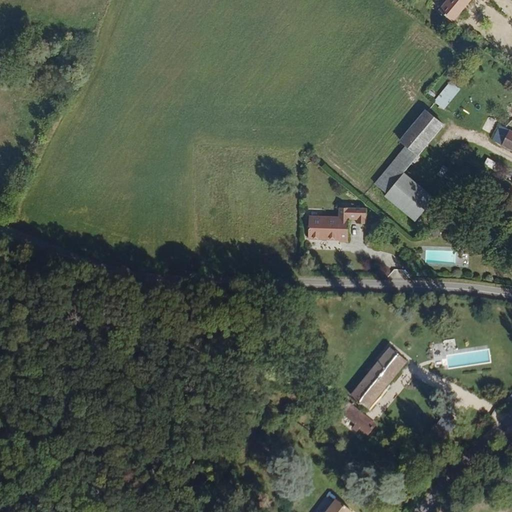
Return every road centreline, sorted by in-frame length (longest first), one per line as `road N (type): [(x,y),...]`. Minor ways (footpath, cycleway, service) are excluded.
road 1 (residential): [(511,296),(218,273)]
road 2 (unclassified): [(218,273),(0,229)]
road 3 (residential): [(511,417),(416,511)]
